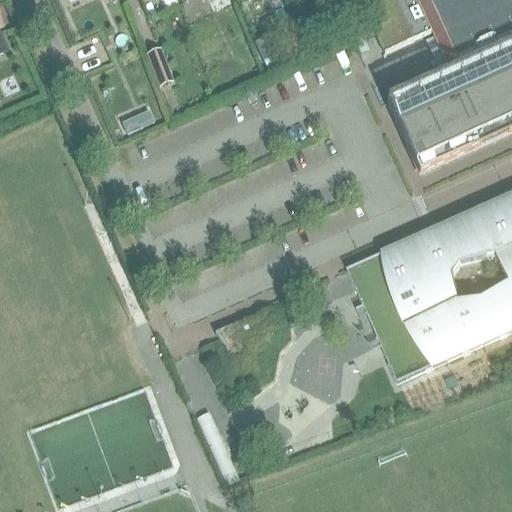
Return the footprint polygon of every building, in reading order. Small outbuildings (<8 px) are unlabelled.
[(230,0),(207,0),(214,15),(233,6),(230,0)] [(357,0),(384,57),(438,32),(422,0),(357,0)] [(511,0),(422,0),(438,32),(458,75),(386,107),(396,129),(395,129),(418,179),(511,137),(511,0)] [(0,30),(4,28),(0,20),(0,57),(8,54),(0,35),(0,30)] [(308,23),(297,27),(303,42),(314,37),(308,23)] [(268,41),(256,46),(264,63),(276,58),(268,41)] [(155,81),(169,75),(160,52),(147,58),(155,81)] [(148,115),(136,120),(141,131),(153,126),(148,115)] [(511,336),(511,202),(348,276),(398,388),(511,336)] [(294,344),(290,302),(215,336),(219,343),(199,353),(228,417),(277,385),(281,358),(294,344)] [(208,417),(197,422),(218,468),(229,463),(208,417)]
